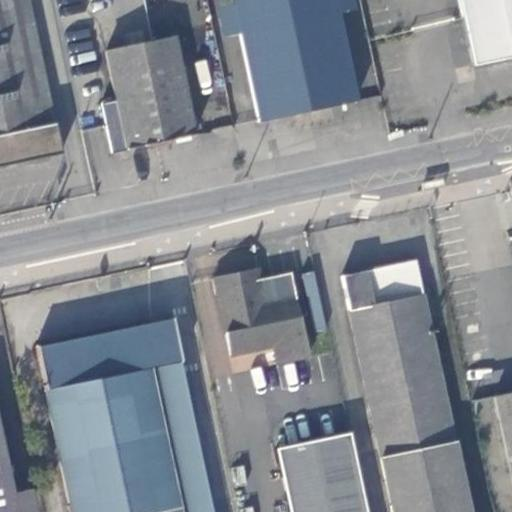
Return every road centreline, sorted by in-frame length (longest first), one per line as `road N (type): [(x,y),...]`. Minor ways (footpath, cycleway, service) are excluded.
road 1 (tertiary): [(511,147),(0,255)]
road 2 (unknown): [(0,336),(43,511)]
